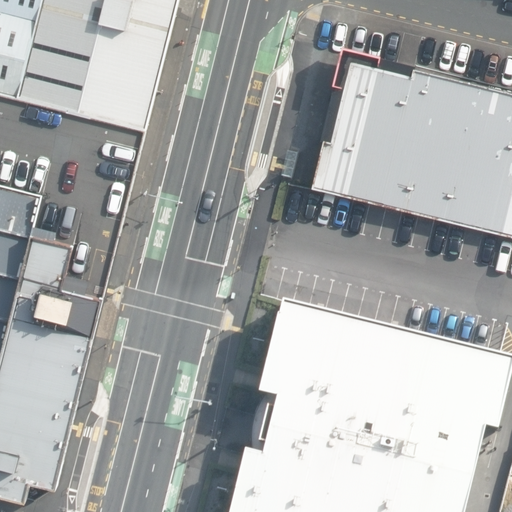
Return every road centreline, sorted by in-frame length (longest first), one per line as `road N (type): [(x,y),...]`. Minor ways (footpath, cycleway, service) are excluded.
road 1 (secondary): [(250,0),(120,511)]
road 2 (unclassified): [(390,0),(511,32)]
